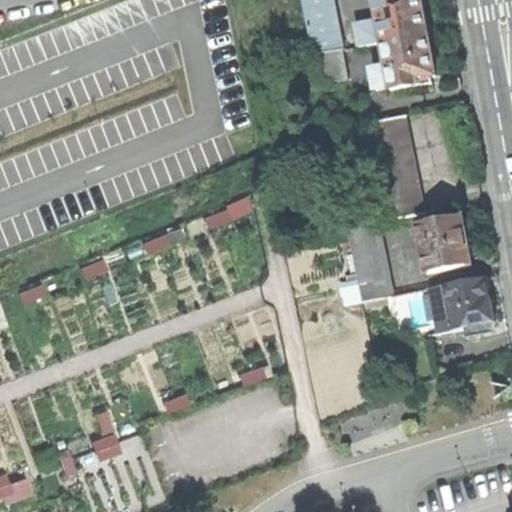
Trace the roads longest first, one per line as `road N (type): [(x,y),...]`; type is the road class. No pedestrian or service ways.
road 1 (track): [(329,486),(268,181)]
road 2 (residential): [(511,436),(385,470)]
